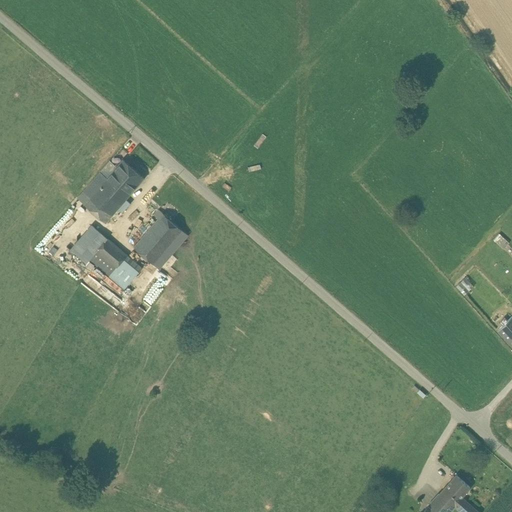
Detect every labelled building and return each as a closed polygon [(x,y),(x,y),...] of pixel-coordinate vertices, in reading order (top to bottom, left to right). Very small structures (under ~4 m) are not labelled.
[(111,160),(115,164),(121,158),(116,154),(111,160)] [(107,177),(106,178),(128,197),(144,177),(123,159),(117,166),(107,177)] [(110,161),(100,172),(107,177),(117,166),(110,161)] [(107,177),(100,172),(78,197),(106,222),(118,208),(123,213),(131,203),(126,199),(128,197),(106,178),(107,177)] [(163,213),(134,247),(159,268),(188,235),(163,213)] [(72,250),(86,262),(89,259),(96,250),(107,238),(92,226),(72,250)] [(509,243),(500,235),(494,240),(504,249),(509,243)] [(142,268),(107,238),(96,250),(132,280),(142,268)] [(132,280),(96,250),(89,259),(125,289),(132,280)] [(465,279),(456,288),(463,296),(472,287),(465,279)] [(511,316),(507,321),(505,318),(500,322),(503,325),(498,330),(511,345),(511,316)] [(470,487),(457,475),(445,488),(459,500),(461,497),(470,487)] [(445,488),(423,511),(447,511),(454,505),(459,500),(445,488)] [(459,500),(454,505),(458,508),(465,500),(461,497),(459,500)] [(478,511),(465,500),(458,508),(462,511),(478,511)]
